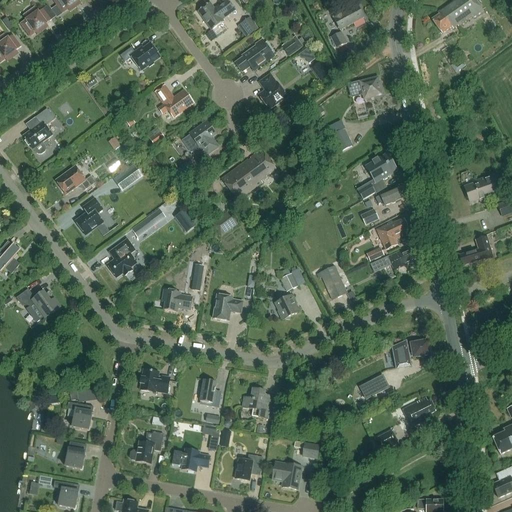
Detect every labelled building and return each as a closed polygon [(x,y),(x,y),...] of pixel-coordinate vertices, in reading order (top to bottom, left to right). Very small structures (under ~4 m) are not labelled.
[(57,0),(55,2),(58,6),(63,13),(81,0),(57,0)] [(484,12),(475,0),(452,0),(454,2),(438,13),(440,16),(432,21),(442,35),(452,28),(453,30),(458,27),(458,28),(472,18),(473,20),(484,12)] [(211,5),(199,13),(212,32),(224,23),(222,21),(236,11),(228,1),(215,10),(211,5)] [(58,6),(51,11),(56,18),(57,20),(64,15),(63,13),(58,6)] [(344,14),(344,13),(340,6),(330,12),(333,19),(340,32),(352,25),(353,27),(356,28),(360,26),(362,26),(365,25),(366,23),(358,7),(344,14)] [(48,7),(44,10),(39,14),(35,9),(24,17),(27,22),(22,26),(31,37),(56,18),(51,11),(48,7)] [(10,31),(14,27),(7,17),(2,21),(10,31)] [(258,29),(250,18),(241,24),(249,35),(258,29)] [(347,44),(341,33),(330,38),(337,50),(347,44)] [(13,37),(9,40),(5,36),(0,39),(0,62),(1,64),(22,48),(13,37)] [(281,47),(289,57),(302,47),(294,37),(281,47)] [(254,73),(276,58),(263,41),(256,45),(257,47),(243,57),(244,59),(236,65),(243,74),(251,68),(254,73)] [(155,65),(154,64),(161,59),(151,45),(137,56),(132,49),(121,57),(126,64),(132,59),(142,73),(149,68),(150,69),(155,65)] [(309,49),(299,56),(301,60),(306,60),(309,65),(317,59),(309,49)] [(321,62),(311,69),(321,82),(330,75),(321,62)] [(465,64),(457,69),(454,64),(451,67),(456,74),(466,66),(465,64)] [(98,84),(93,77),(84,83),(89,90),(98,84)] [(277,85),(271,77),(260,84),(265,90),(267,92),(259,97),(267,108),(273,104),(274,106),(276,106),(287,98),(278,84),(277,85)] [(378,79),(358,84),(348,87),(351,99),(363,95),(365,100),(382,96),(378,79)] [(194,105),(188,97),(184,99),(181,95),(174,99),(165,87),(156,94),(164,106),(159,110),(163,116),(169,112),(174,120),(194,105)] [(46,148),(43,144),(53,137),(46,128),(56,121),(48,110),(36,119),(41,125),(24,138),(34,151),(37,155),(40,156),(42,156),(45,153),(46,151),(46,148)] [(128,121),(126,122),(130,128),(136,124),(132,118),(128,121)] [(190,136),(191,136),(182,142),(191,155),(193,153),(196,158),(205,151),(208,156),(219,149),(212,139),(217,136),(208,123),(190,136)] [(345,130),(332,136),(340,153),(353,147),(345,130)] [(165,139),(161,133),(155,137),(153,135),(148,139),(154,147),(165,139)] [(114,139),(108,143),(115,152),(121,147),(114,139)] [(266,178),(266,177),(276,170),(264,155),(261,158),(258,154),(222,181),(238,201),(262,183),(260,182),(266,178)] [(366,168),(376,185),(398,172),(387,155),(378,160),(378,159),(372,163),(372,164),(366,168)] [(181,184),(198,173),(190,162),(174,173),(181,184)] [(135,180),(143,176),(137,166),(129,170),(135,180)] [(86,182),(76,168),(56,183),(66,196),(76,189),(80,187),(85,193),(96,184),(92,178),(86,182)] [(133,186),(124,173),(114,181),(123,193),(133,186)] [(503,195),(497,176),(474,184),(475,186),(465,189),(466,193),(465,194),(467,200),(469,200),(470,204),(485,199),(486,201),(503,195)] [(383,184),(374,188),(376,194),(386,189),(383,184)] [(371,185),(358,193),(363,201),(376,194),(371,185)] [(396,202),(403,199),(402,195),(402,194),(401,191),(400,191),(399,188),(380,196),(381,197),(375,199),(378,206),(383,204),(385,207),(392,204),(393,205),(396,203),(396,202)] [(501,218),(511,214),(511,200),(497,206),(501,218)] [(76,224),(86,237),(103,224),(97,215),(103,211),(96,201),(84,210),(88,215),(76,224)] [(159,210),(148,219),(155,227),(166,219),(159,210)] [(240,224),(229,210),(211,224),(222,238),(240,224)] [(374,210),(360,217),(365,227),(378,220),(374,210)] [(184,212),(175,218),(187,234),(196,227),(184,212)] [(148,219),(131,231),(138,240),(155,227),(148,219)] [(409,232),(404,220),(396,224),(396,223),(388,227),(388,226),(377,231),(386,252),(398,246),(395,241),(402,237),(402,236),(409,232)] [(271,242),(278,243),(280,235),(273,234),(271,242)] [(463,266),(482,260),(483,263),(495,259),(488,236),(475,240),(479,251),(460,257),(463,266)] [(128,241),(112,252),(109,255),(114,262),(108,267),(117,280),(124,275),(125,277),(133,272),(131,270),(137,265),(130,256),(136,252),(128,241)] [(0,272),(2,274),(5,271),(11,277),(21,265),(14,260),(21,252),(13,246),(6,255),(1,251),(0,252),(0,272)] [(379,262),(374,265),(372,266),(375,273),(391,265),(394,272),(405,267),(404,264),(414,260),(409,249),(402,253),(401,252),(379,262)] [(200,269),(208,270),(209,256),(201,255),(200,269)] [(335,267),(317,275),(319,280),(322,279),(332,301),(348,294),(335,267)] [(282,279),(280,280),(287,293),(298,287),(291,274),(290,275),(282,279)] [(256,278),(250,276),(247,288),(254,289),(256,278)] [(200,293),(203,280),(194,279),(191,291),(200,293)] [(166,304),(165,312),(178,314),(179,310),(192,312),(194,299),(181,297),(181,294),(165,291),(163,303),(166,304)] [(29,292),(17,300),(21,306),(30,308),(26,310),(36,324),(44,319),(46,321),(61,309),(50,293),(46,296),(44,294),(35,300),(29,292)] [(353,292),(347,295),(351,302),(356,299),(353,292)] [(242,315),(244,303),(233,301),(234,299),(218,297),(214,320),(230,323),(231,313),(242,315)] [(300,314),(292,297),(276,305),(284,322),(300,314)] [(411,344),(411,346),(407,347),(406,343),(393,349),(397,370),(411,367),(408,355),(413,354),(414,359),(431,356),(430,347),(427,347),(426,342),(418,344),(418,343),(411,344)] [(141,392),(156,395),(156,393),(168,395),(171,380),(159,378),(160,374),(145,371),(143,379),(142,379),(141,385),(142,385),(141,392)] [(359,388),(366,401),(389,389),(382,376),(359,388)] [(201,403),(201,406),(220,410),(222,395),(215,394),(217,384),(205,382),(201,403)] [(78,403),(98,401),(97,390),(76,392),(78,403)] [(268,421),(273,397),(266,396),(266,392),(253,390),(252,400),(245,398),(243,409),(254,411),(253,418),(268,421)] [(46,398),(47,406),(60,404),(59,396),(46,398)] [(360,397),(354,400),(359,411),(365,408),(360,397)] [(436,412),(431,402),(428,403),(425,397),(418,401),(419,402),(402,411),(411,429),(426,421),(424,418),(436,412)] [(90,432),(94,408),(77,405),(77,406),(69,404),(68,410),(70,411),(69,418),(75,419),(73,429),(90,432)] [(511,419),(511,420),(511,426),(504,430),(505,433),(493,439),(500,456),(511,450),(511,407),(507,410),(511,419)] [(206,423),(219,426),(220,418),(207,416),(206,423)] [(158,418),(157,426),(166,428),(167,420),(158,418)] [(374,440),(381,454),(399,445),(391,431),(374,440)] [(221,448),(228,449),(231,433),(224,432),(221,448)] [(146,434),(145,444),(140,443),(138,452),(133,451),(130,453),(129,459),(131,461),(135,462),(135,463),(152,466),(155,452),(162,453),(165,436),(154,434),(153,435),(146,434)] [(88,447),(71,444),(66,469),(83,472),(88,447)] [(301,458),(317,460),(319,447),(303,444),(301,458)] [(200,456),(200,454),(186,451),(185,456),(183,455),(175,453),(173,467),(181,469),(181,467),(183,467),(182,471),(197,474),(198,467),(209,469),(211,458),(200,456)] [(239,461),(236,480),(250,483),(252,472),(262,473),(264,459),(249,456),(248,462),(239,461)] [(303,469),(287,466),(277,464),(273,482),(284,484),(283,489),(299,491),(303,469)] [(498,499),(511,493),(511,467),(495,475),(498,483),(492,486),(498,499)] [(51,487),(52,479),(40,477),(39,485),(51,487)] [(81,487),(64,484),(56,483),(55,489),(63,491),(60,508),(76,511),(81,487)] [(39,485),(31,484),(29,496),(38,497),(39,485)] [(443,511),(443,501),(418,501),(418,510),(426,510),(425,511),(443,511)] [(125,502),(124,505),(117,503),(115,511),(147,511),(138,510),(139,504),(125,502)] [(387,511),(400,511),(406,509),(403,503),(387,511)]
